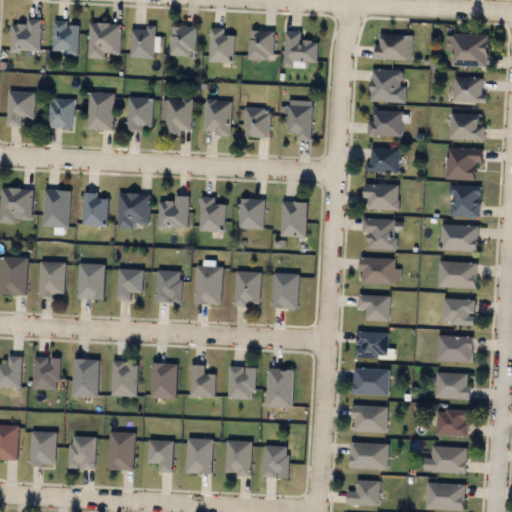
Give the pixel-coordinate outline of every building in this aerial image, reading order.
[(40,18),(40,51),(11,51),(11,22),(26,22),(26,18),(40,18)] [(78,52),(53,52),(53,20),(78,20),(78,52)] [(120,23),(120,57),(89,56),(89,22),(120,23)] [(154,26),(154,57),(131,57),(131,26),(154,26)] [(196,56),(171,56),(171,26),(196,26),(196,56)] [(234,34),(234,62),(209,61),(210,27),(224,27),(224,34),(234,34)] [(273,29),(273,59),(248,59),(248,29),(273,29)] [(317,61),(300,60),(300,66),(284,65),(285,30),(301,31),(301,40),(318,41),(317,61)] [(487,66),(453,66),(453,33),(487,33),(487,66)] [(410,58),(376,58),(376,34),(410,34),(410,58)] [(370,101),(371,68),(405,70),(404,102),(370,101)] [(485,101),(453,102),(453,77),(484,77),(485,101)] [(34,91),(34,117),(22,117),(22,126),(8,125),(9,91),(34,91)] [(113,129),(88,129),(88,92),(113,92),(113,129)] [(152,97),(152,129),(127,128),(128,96),(152,97)] [(73,128),(49,127),(49,98),(74,98),(73,128)] [(165,131),(165,98),(191,98),(191,131),(165,131)] [(287,133),(287,99),(312,99),(312,139),(297,139),(297,133),(287,133)] [(230,133),(205,133),(205,100),(230,100),(230,133)] [(269,108),(269,136),(245,136),(245,108),(269,108)] [(401,135),(368,135),(368,120),(374,120),(374,110),(401,110),(401,135)] [(479,114),(479,124),(484,124),(484,139),(450,139),(450,114),(479,114)] [(399,147),(399,172),(368,172),(368,147),(399,147)] [(475,180),(446,179),(446,147),(482,148),(482,162),(475,162),(475,180)] [(365,210),(365,183),(399,183),(399,210),(365,210)] [(479,185),(479,216),(449,216),(449,185),(479,185)] [(31,222),(0,222),(0,187),(32,188),(31,222)] [(68,227),(43,226),(44,189),(69,190),(68,227)] [(99,191),(99,197),(108,197),(108,225),(83,225),(83,191),(99,191)] [(150,193),(149,228),(118,227),(119,192),(150,193)] [(174,200),(174,195),(188,195),(188,229),(158,229),(158,200),(174,200)] [(224,231),(200,230),(200,196),(215,196),(215,202),(224,203),(224,231)] [(239,229),(239,198),(264,198),(264,229),(239,229)] [(306,236),(281,236),(281,201),(306,201),(306,236)] [(395,250),(368,250),(368,233),(362,233),(362,218),(395,218),(395,250)] [(440,250),(440,225),(478,225),(478,250),(440,250)] [(27,295),(1,295),(1,257),(27,257),(27,295)] [(360,283),(360,258),(394,258),(394,283),(360,283)] [(39,296),(39,262),(65,262),(65,296),(39,296)] [(438,287),(438,262),(476,262),(476,288),(438,287)] [(104,264),(104,298),(78,298),(78,264),(104,264)] [(220,304),(195,304),(196,266),(222,266),(220,304)] [(118,300),(118,269),(143,269),(143,293),(132,293),(132,300),(118,300)] [(157,270),(182,270),(182,302),(157,302),(157,270)] [(260,272),(260,306),(235,306),(235,272),(260,272)] [(298,308),(272,307),(273,273),(299,274),(298,308)] [(366,320),(366,308),(358,308),(358,295),(389,295),(389,320),(366,320)] [(475,325),(443,325),(443,299),(475,299),(475,325)] [(355,357),(355,332),(387,332),(387,357),(355,357)] [(472,362),(437,361),(438,335),(473,336),(472,362)] [(21,356),(21,388),(0,388),(0,364),(8,364),(8,356),(21,356)] [(59,358),(59,389),(34,389),(34,358),(59,358)] [(73,359),(99,359),(98,397),(72,397),(73,359)] [(112,396),(112,361),(137,361),(137,396),(112,396)] [(176,398),(151,398),(151,363),(176,363),(176,398)] [(190,397),(191,364),(205,365),(204,374),(215,374),(215,397),(190,397)] [(229,399),(229,366),(254,366),(254,399),(229,399)] [(354,395),(354,368),(388,368),(388,395),(354,395)] [(293,369),(293,407),(267,407),(267,369),(293,369)] [(470,398),(435,398),(435,373),(470,373),(470,398)] [(386,432),(352,431),(352,405),(387,406),(386,432)] [(468,436),(436,435),(437,409),(468,410),(468,436)] [(17,460),(0,460),(0,425),(17,425),(17,460)] [(56,431),(56,466),(31,466),(31,431),(56,431)] [(134,432),(134,470),(108,470),(108,432),(134,432)] [(95,468),(69,468),(69,436),(95,436),(95,468)] [(212,439),(212,473),(187,473),(187,439),(212,439)] [(173,440),(173,472),(159,472),(159,463),(148,463),(148,440),(173,440)] [(251,475),(226,475),(226,440),(251,441),(251,475)] [(387,468),(349,468),(349,443),(387,443),(387,468)] [(289,446),(289,477),(264,477),(264,446),(289,446)] [(465,474),(430,472),(432,446),(467,448),(465,474)] [(347,505),(347,491),(357,491),(357,480),(379,480),(379,505),(347,505)] [(426,509),(426,483),(464,484),(464,510),(426,509)]
